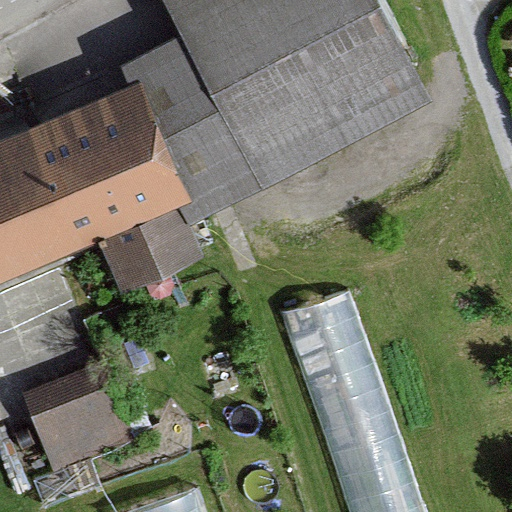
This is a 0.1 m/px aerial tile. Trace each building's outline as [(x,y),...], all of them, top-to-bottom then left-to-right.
[(451,87),(405,0),(186,0),(199,25),(153,45),(161,65),(215,195),(217,208),(451,87)] [(161,65),(0,130),(0,282),(215,195),(161,65)] [(284,320),(348,511),(421,511),(350,298),(284,320)] [(57,461),(134,426),(110,373),(33,408),(57,461)] [(201,511),(196,495),(144,511),(201,511)]
